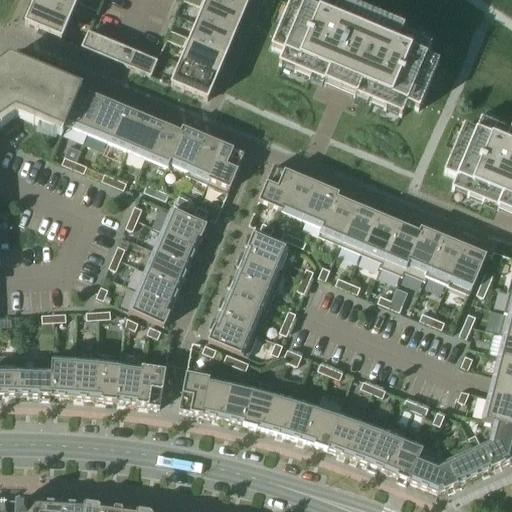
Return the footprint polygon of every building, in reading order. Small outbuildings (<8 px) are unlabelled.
[(31,0),(31,3),(34,4),(33,6),(70,21),(78,1),(76,0),(31,0)] [(90,0),(82,0),(80,7),(88,10),(92,1),(90,0)] [(202,0),(193,0),(191,7),(200,10),(204,1),(202,0)] [(207,0),(205,6),(242,21),(250,0),(249,0),(207,0)] [(253,36),(227,99),(467,199),(499,213),(511,218),(511,130),(510,135),(481,123),(478,130),(421,106),(438,66),(426,61),(430,49),(401,37),(403,32),(339,5),(337,10),(312,0),(306,0),(303,9),(291,4),(274,45),(253,36)] [(92,1),(88,10),(97,14),(101,4),(92,1)] [(33,6),(25,27),(61,42),(70,21),(33,6)] [(205,6),(196,26),(233,42),(233,41),(237,42),(244,25),(241,23),(242,21),(205,6)] [(196,26),(188,47),(224,62),(233,42),(196,26)] [(170,33),(166,43),(174,46),(178,37),(170,33)] [(88,35),(81,50),(106,61),(108,61),(116,65),(119,57),(122,50),(114,47),(112,46),(88,35)] [(178,37),(174,46),(183,50),(187,40),(178,37)] [(188,47),(179,67),(216,83),(217,81),(220,82),(227,64),(224,63),(224,62),(188,47)] [(119,57),(116,65),(124,68),(126,69),(150,79),(157,64),(156,64),(132,54),(130,54),(122,50),(119,57)] [(0,123),(15,112),(63,132),(63,133),(64,133),(66,129),(81,94),(82,89),(9,58),(0,65),(0,123)] [(179,67),(171,88),(183,93),(207,103),(216,83),(179,67)] [(87,137),(102,102),(81,94),(66,129),(87,137)] [(122,111),(102,102),(87,137),(107,146),(122,111)] [(122,111),(107,146),(126,154),(141,119),(122,111)] [(141,119),(126,154),(147,163),(161,127),(141,119)] [(166,171),(183,132),(182,131),(181,135),(161,127),(147,163),(166,171)] [(183,132),(166,171),(167,171),(169,167),(187,175),(185,179),(186,180),(203,140),(183,132)] [(188,175),(186,180),(206,188),(223,148),(203,140),(188,175)] [(223,148),(206,188),(227,197),(244,157),(223,148)] [(75,165),(64,161),(61,168),(72,173),(75,165)] [(75,165),(72,173),(83,177),(86,170),(75,165)] [(273,170),(258,205),(280,214),(295,179),(273,170)] [(101,185),(112,189),(115,182),(104,177),(101,185)] [(301,223),(316,188),(295,179),(280,214),(301,223)] [(126,187),(115,182),(112,189),(123,194),(126,187)] [(146,188),(143,195),(154,200),(157,193),(146,188)] [(301,223),(322,231),(318,240),(319,240),(337,197),(316,188),(301,223)] [(168,197),(157,193),(154,200),(165,205),(168,197)] [(357,209),(336,201),(338,197),(337,197),(319,240),(340,249),(357,209)] [(176,208),(187,212),(190,205),(179,200),(176,208)] [(340,249),(361,258),(378,218),(357,209),(340,249)] [(137,224),(141,213),(134,210),(129,221),(137,224)] [(194,217),(205,222),(208,214),(197,210),(194,217)] [(171,214),(162,235),(197,250),(206,229),(171,214)] [(380,219),(378,218),(361,258),(381,266),(379,271),(380,271),(399,227),(380,219)] [(137,224),(129,221),(125,232),(132,235),(137,224)] [(262,226),(259,233),(270,238),(273,231),(262,226)] [(421,232),(420,231),(419,236),(399,227),(380,271),(401,280),(405,271),(421,232)] [(405,271),(401,280),(402,280),(404,276),(424,285),(442,241),(439,239),(421,232),(405,271)] [(189,270),(197,250),(162,235),(153,255),(189,270)] [(281,243),(291,247),(294,240),(284,235),(281,243)] [(244,248),(248,249),(244,259),(243,259),(283,276),(284,275),(279,273),(288,252),(253,237),(252,239),(248,237),(247,242),(244,248)] [(291,247),(303,252),(306,245),(294,240),(291,247)] [(442,241),(424,285),(425,285),(427,281),(431,283),(447,289),(463,249),(442,241)] [(447,289),(469,298),(485,259),(463,249),(447,289)] [(120,264),(125,253),(117,250),(113,261),(120,264)] [(189,270),(153,255),(145,275),(180,289),(189,270)] [(239,270),(235,280),(274,297),(283,276),(243,259),(243,260),(240,258),(235,269),(239,270)] [(113,261),(108,272),(115,275),(120,264),(113,261)] [(322,271),(317,282),(325,285),(329,274),(322,271)] [(305,272),(301,283),(308,286),(313,275),(305,272)] [(145,275),(137,295),(172,309),(180,289),(145,275)] [(480,287),(488,290),(492,279),(485,276),(480,287)] [(235,280),(234,281),(231,279),(226,290),(230,291),(226,301),(265,318),(274,297),(235,280)] [(346,294),(349,286),(338,282),(335,289),(346,294)] [(304,297),(308,286),(301,283),(296,294),(304,297)] [(346,294),(357,298),(360,291),(349,286),(346,294)] [(476,298),(483,301),(488,290),(480,287),(476,298)] [(103,304),(108,294),(100,290),(95,301),(103,304)] [(163,330),(172,309),(137,295),(128,315),(163,330)] [(388,311),(391,304),(380,299),(377,307),(388,311)] [(217,311),(221,312),(217,322),(257,339),(257,338),(253,336),(261,317),(265,319),(265,318),(226,301),(226,302),(222,300),(217,311)] [(388,311),(399,316),(402,309),(391,304),(388,311)] [(291,328),(295,317),(288,314),(283,325),(291,328)] [(99,323),(99,315),(86,316),(86,324),(99,323)] [(110,315),(99,315),(99,323),(110,322),(110,315)] [(53,318),(54,326),(66,325),(65,317),(53,318)] [(422,317),(419,324),(430,329),(433,322),(422,317)] [(468,317),(463,329),(470,332),(475,321),(468,317)] [(511,318),(504,317),(498,338),(511,341),(511,318)] [(41,327),(54,326),(53,318),(41,319),(41,327)] [(248,361),(257,339),(217,322),(217,323),(213,321),(209,332),(212,333),(208,344),(248,361)] [(433,322),(430,329),(441,333),(444,326),(433,322)] [(128,324),(125,331),(135,335),(138,328),(128,324)] [(291,328),(283,325),(279,336),(286,339),(291,328)] [(466,343),(470,332),(463,329),(458,340),(466,343)] [(160,335),(149,331),(146,338),(157,342),(160,335)] [(174,335),(162,335),(161,365),(172,366),(174,335)] [(511,341),(498,338),(503,340),(498,360),(511,363),(511,341)] [(275,346),(270,357),(277,360),(282,349),(275,346)] [(216,354),(205,349),(202,356),(213,361),(216,354)] [(290,367),(295,356),(287,353),(282,364),(290,367)] [(301,359),(295,356),(290,367),(297,370),(301,359)] [(239,363),(226,358),(223,365),(236,371),(239,363)] [(0,399),(18,399),(18,360),(0,359),(0,399)] [(52,361),(18,360),(18,399),(39,400),(39,404),(50,404),(50,400),(52,361)] [(467,374),(472,363),(465,360),(460,371),(467,374)] [(511,363),(498,360),(487,400),(511,406),(511,363)] [(52,361),(50,400),(72,402),(74,363),(53,362),(53,361),(52,361)] [(94,403),(97,365),(74,363),(72,402),(94,403)] [(236,371),(245,374),(248,367),(239,363),(236,371)] [(115,406),(119,368),(97,365),(94,403),(115,406)] [(317,374),(329,379),(332,372),(320,367),(317,374)] [(137,408),(142,370),(119,368),(115,406),(137,408)] [(165,374),(142,370),(137,408),(159,412),(165,374)] [(332,372),(329,379),(339,384),(342,376),(332,372)] [(209,382),(186,377),(179,415),(202,420),(209,382)] [(223,424),(232,387),(209,382),(202,420),(223,424)] [(360,392),(371,397),(374,390),(363,385),(360,392)] [(223,424),(244,429),(254,392),(232,387),(223,424)] [(385,394),(374,390),(371,397),(382,402),(385,394)] [(244,429),(265,435),(276,398),(254,392),(244,429)] [(468,397),(461,395),(457,405),(464,408),(468,397)] [(265,435),(286,441),(297,404),(276,398),(265,435)] [(511,406),(487,400),(481,424),(494,427),(511,432),(511,406)] [(402,410),(413,415),(416,407),(405,403),(402,410)] [(297,404),(286,441),(306,447),(318,410),(297,404)] [(428,412),(416,407),(413,415),(425,419),(428,412)] [(339,417),(318,410),(306,447),(327,454),(340,417),(339,417)] [(432,427),(439,430),(444,419),(437,416),(432,427)] [(340,417),(327,454),(347,461),(360,425),(340,417)] [(360,425),(347,461),(368,469),(381,433),(360,425)] [(480,450),(491,473),(511,464),(511,458),(511,432),(494,427),(489,446),(480,450)] [(381,433),(368,469),(366,472),(376,476),(377,473),(391,478),(405,443),(382,433),(381,433)] [(480,450),(475,439),(468,442),(473,453),(480,450)] [(405,443),(391,478),(398,481),(396,485),(406,489),(407,485),(422,450),(405,443)] [(456,489),(445,466),(437,470),(418,462),(423,450),(422,450),(407,485),(438,498),(456,489)] [(491,473),(480,450),(463,458),(445,466),(456,489),(491,473)] [(452,462),(447,451),(440,455),(445,466),(452,462)]
